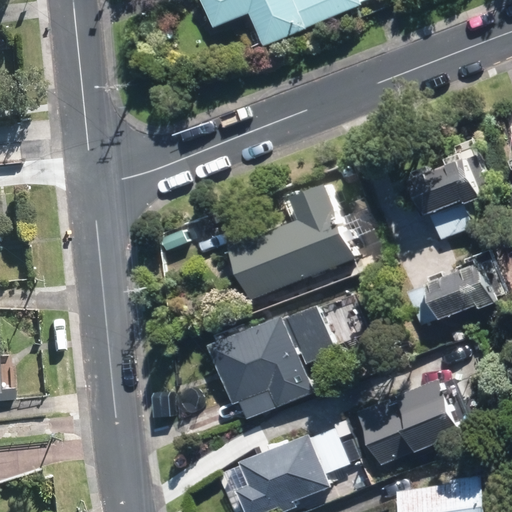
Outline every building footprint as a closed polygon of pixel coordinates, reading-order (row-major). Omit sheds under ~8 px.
[(213,0),(223,23),(257,8),(272,42),(367,0),(366,0),(213,0)] [(485,146),(423,170),(435,202),(497,178),(485,146)] [(311,210),(239,238),(258,287),(361,247),(333,176),(303,188),(311,210)] [(164,234),(170,251),(199,242),(193,225),(164,234)] [(488,254),(437,273),(449,305),(500,286),(488,254)] [(326,302),(291,315),(290,312),(221,338),(242,393),(248,391),(254,406),(317,383),(306,355),(341,342),(326,302)] [(454,371),(368,405),(388,453),(473,420),(454,371)] [(314,428),(250,452),(260,479),(247,484),(256,509),(334,480),(314,428)] [(495,511),(488,471),(407,485),(412,511),(495,511)]
